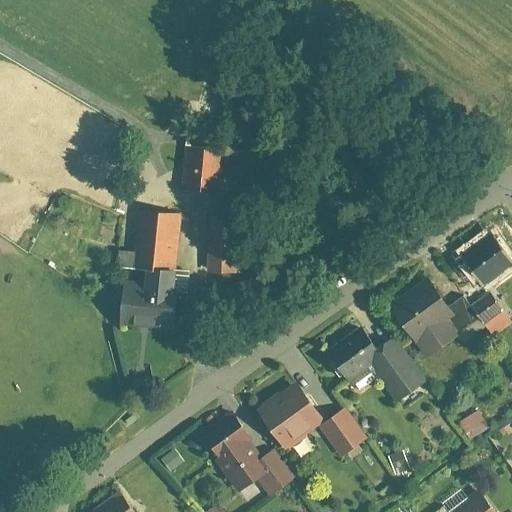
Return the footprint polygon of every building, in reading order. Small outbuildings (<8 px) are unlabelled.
[(183,146),(179,190),(220,194),(224,150),(183,146)] [(168,286),(169,275),(175,276),(181,218),(136,214),(130,271),(137,271),(136,284),(112,281),(107,325),(170,331),(175,287),(168,286)] [(240,219),(210,218),(208,273),(238,274),(240,219)] [(511,248),(493,227),(454,258),(480,286),(511,261),(511,248)] [(429,280),(386,308),(417,354),(462,327),(429,280)] [(357,329),(324,351),(355,390),(375,377),(392,397),(423,379),(398,343),(375,357),(357,329)] [(321,415),(297,377),(254,407),(283,446),(318,423),(338,451),(363,436),(339,404),(321,415)] [(233,412),(205,432),(203,440),(208,447),(215,446),(224,458),(222,460),(243,488),(260,475),(267,470),(261,460),(247,441),(252,439),(233,412)] [(275,450),(261,460),(267,470),(260,475),(272,492),(294,476),(275,450)] [(501,511),(480,487),(444,511),(501,511)] [(136,511),(121,491),(91,511),(136,511)]
